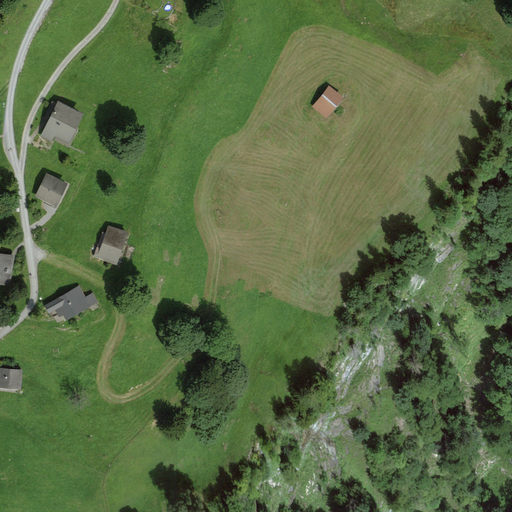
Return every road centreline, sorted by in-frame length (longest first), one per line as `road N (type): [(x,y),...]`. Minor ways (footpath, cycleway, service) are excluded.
road 1 (track): [(31,254),(65,263),(112,292),(97,377),(115,398),(133,393),(169,370),(210,302),(219,251),(206,205),(213,182)]
road 2 (residential): [(16,174),(34,109),(117,0)]
road 3 (residential): [(16,174),(8,131),(14,79),(46,0)]
road 4 (residential): [(0,333),(33,294),(16,174)]
